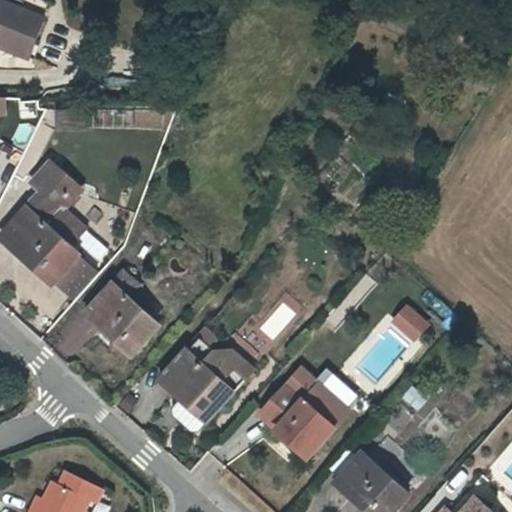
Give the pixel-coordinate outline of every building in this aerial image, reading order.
[(45,21),(0,3),(0,45),(30,58),(45,21)] [(34,116),(34,100),(16,100),(16,116),(34,116)] [(10,126),(5,138),(23,146),(28,134),(10,126)] [(82,193),(48,164),(33,182),(46,194),(4,243),(53,284),(77,257),(79,255),(70,247),(87,228),(66,211),(82,193)] [(96,274),(77,257),(53,284),(73,301),(96,274)] [(161,326),(115,288),(87,319),(133,360),(161,326)] [(430,323),(412,306),(397,322),(414,339),(430,323)] [(201,339),(211,348),(218,340),(208,331),(201,339)] [(189,416),(205,431),(248,379),(232,369),(237,354),(214,351),(211,348),(201,339),(190,353),(189,351),(163,382),(195,410),(189,416)] [(257,368),(237,354),(232,369),(248,379),(257,368)] [(287,387),(340,431),(354,413),(302,369),(287,387)] [(340,431),(287,387),(259,420),(311,465),(340,431)] [(401,511),(412,498),(366,459),(338,492),(362,511),(401,511)] [(84,511),(91,499),(99,503),(106,489),(70,472),(63,485),(55,481),(38,511),(84,511)] [(466,511),(489,511),(477,501),(466,511)]
